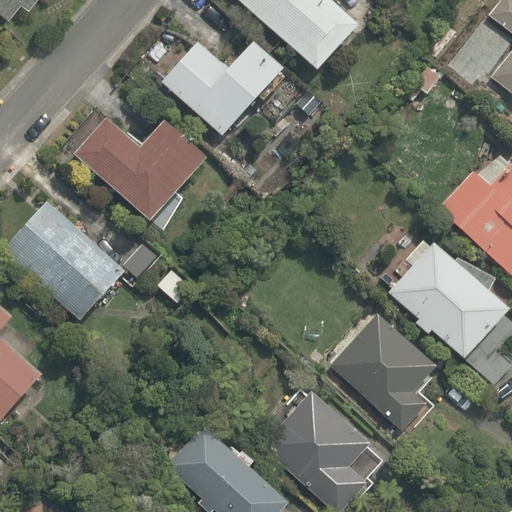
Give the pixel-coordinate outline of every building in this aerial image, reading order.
[(0,0),(0,14),(7,20),(20,4),(28,11),(36,0),(0,0)] [(320,0),(232,0),(304,69),(347,25),(320,0)] [(511,44),(484,76),(511,100),(511,0),(494,0),(479,17),(511,44)] [(188,37),(146,80),(208,140),(274,72),(240,40),(216,65),(188,37)] [(73,157),(148,225),(203,164),(162,127),(140,152),(105,121),(73,157)] [(511,152),(482,184),(466,169),(430,207),(504,276),(511,268),(511,238),(505,233),(511,225),(511,152)] [(2,255),(79,325),(123,277),(45,206),(2,255)] [(429,247),(382,292),(449,361),(495,316),(429,247)] [(177,306),(191,290),(170,271),(156,287),(177,306)] [(196,299),(205,310),(215,301),(206,290),(196,299)] [(0,423),(40,379),(0,342),(0,334),(11,322),(0,311),(0,423)] [(374,314),(327,362),(401,434),(423,412),(403,394),(429,368),(374,314)] [(294,393),(253,449),(333,511),(356,481),(336,465),(355,441),(294,393)] [(195,427),(159,466),(208,511),(275,511),(281,506),(195,427)]
